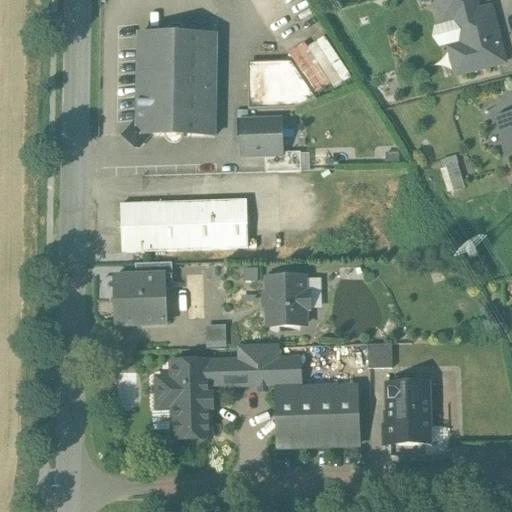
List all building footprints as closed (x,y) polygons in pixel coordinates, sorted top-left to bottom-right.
[(473,0),(436,0),(442,21),(455,18),(459,17),(458,11),(476,6),(473,0)] [(491,8),(477,11),(476,6),(458,11),(459,17),(455,18),(462,45),(449,48),(456,75),(504,63),(491,8)] [(325,79),(315,86),(321,94),(351,73),(324,34),(296,53),(310,74),(318,68),(325,79)] [(217,36),(139,35),(138,121),(125,136),(137,147),(148,135),(215,136),(217,36)] [(291,61),(247,62),(248,110),(297,108),(317,100),(291,61)] [(511,115),(498,119),(508,157),(511,155),(511,115)] [(279,121),(242,122),(243,155),(264,155),(281,154),(280,153),(279,121)] [(300,152),(280,153),(281,154),(264,155),(265,173),(301,172),(300,152)] [(457,156),(439,160),(446,192),(465,187),(457,156)] [(246,201),(144,204),(145,252),(248,249),(246,201)] [(144,204),(120,205),(122,253),(145,252),(144,204)] [(171,264),(135,265),(136,277),(163,276),(172,276),(171,264)] [(303,278),(292,278),(285,272),(279,279),(267,279),(269,327),(305,326),(304,310),(309,310),(309,294),(304,294),(303,278)] [(136,277),(115,278),(117,326),(165,324),(163,290),(163,276),(136,277)] [(172,276),(163,276),(163,290),(172,289),(172,276)] [(228,348),(228,325),(208,325),(208,347),(228,348)] [(391,345),(367,346),(368,370),(392,369),(391,345)] [(299,360),(208,363),(208,387),(300,384),(299,360)] [(207,362),(172,363),(172,377),(156,378),(157,409),(173,408),(174,434),(179,439),(204,438),(210,433),(209,410),(212,410),(212,395),(208,395),(208,387),(208,363),(207,362)] [(427,384),(387,385),(388,411),(386,411),(386,424),(388,424),(389,445),(401,445),(406,450),(413,450),(418,444),(429,444),(427,384)] [(356,388),(276,390),(278,448),(358,446),(356,388)]
